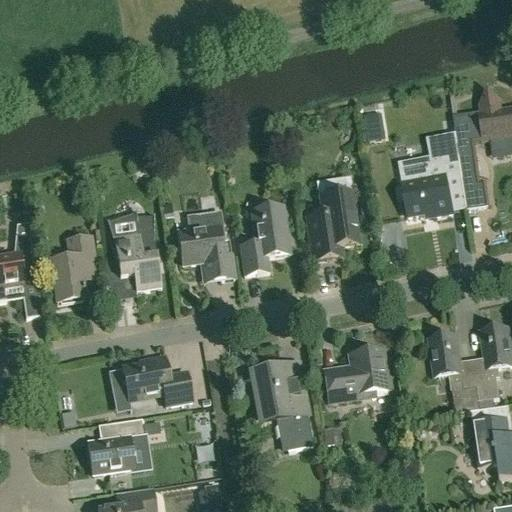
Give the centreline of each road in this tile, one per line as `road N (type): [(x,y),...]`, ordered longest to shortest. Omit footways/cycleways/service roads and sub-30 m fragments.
road 1 (residential): [(511,269),(6,365)]
road 2 (unknown): [(125,0),(0,31)]
